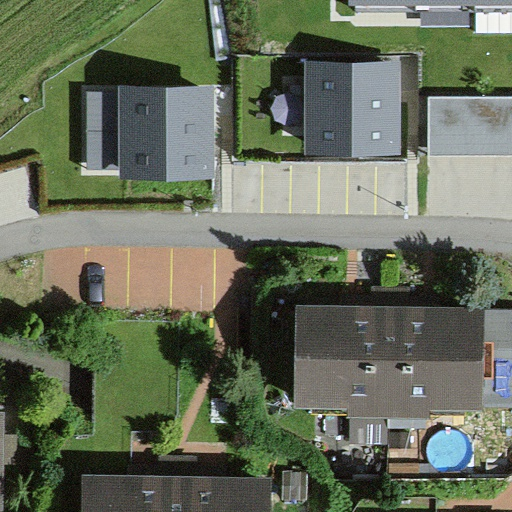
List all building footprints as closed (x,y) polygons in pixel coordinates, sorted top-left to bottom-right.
[(394,71),(310,71),(310,154),(393,154),(394,71)] [(207,97),(124,97),(124,178),(206,178),(207,97)] [(383,401),(384,311),(294,310),(293,399),(383,401)] [(474,313),(384,311),(383,401),(473,402),(474,313)] [(81,478),(80,511),(170,511),(171,480),(81,478)] [(260,511),(261,482),(171,480),(170,511),(260,511)]
